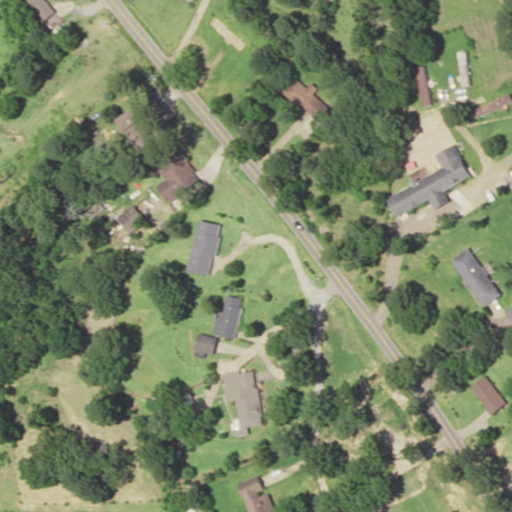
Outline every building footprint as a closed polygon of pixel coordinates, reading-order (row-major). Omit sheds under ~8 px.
[(28,0),(45,20),(57,11),(47,0),(28,0)] [(246,44),(216,16),(210,22),(240,50),(246,44)] [(459,50),(463,84),(471,83),(467,49),(459,50)] [(432,103),(425,64),(417,66),(424,105),(432,103)] [(315,92),(319,87),(312,81),(308,86),(296,75),(284,89),(322,122),(333,109),(315,92)] [(511,101),(511,96),(510,92),(474,108),(477,116),(511,101)] [(135,107),(120,116),(140,151),(155,142),(135,107)] [(445,188),(472,176),(457,143),(436,152),(444,168),(387,194),(397,215),(432,199),(436,208),(451,201),(445,188)] [(172,201),(202,177),(181,151),(160,168),(167,177),(158,184),(172,201)] [(149,220),(137,204),(120,216),(131,232),(149,220)] [(211,274),(222,223),(200,218),(189,270),(211,274)] [(483,306),(502,294),(471,245),(452,257),(483,306)] [(214,333),(237,337),(243,305),(241,305),(243,296),(228,293),(224,311),(219,309),(214,333)] [(218,335),(199,332),(196,350),(216,352),(218,335)] [(256,368),(225,372),(229,400),(237,399),(240,420),(233,421),(234,427),(263,424),(256,368)] [(491,413),(507,403),(488,374),(472,384),(491,413)] [(276,511),(266,480),(243,488),(251,511),(276,511)]
